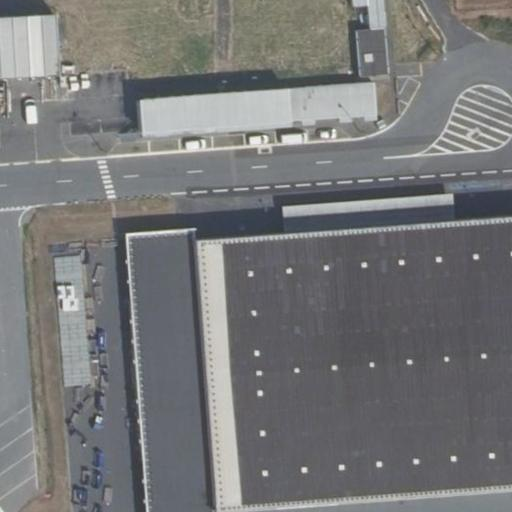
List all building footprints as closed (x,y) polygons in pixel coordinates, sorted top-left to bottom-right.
[(313,11),(312,0),(300,0),(301,12),(313,11)] [(350,0),(350,8),(366,7),(365,0),(350,0)] [(365,0),(366,7),(368,31),(383,31),(381,0),(365,0)] [(0,80),(58,77),(54,16),(0,19),(0,80)] [(383,31),(368,31),(354,32),(357,79),(388,78),(383,31)] [(129,72),(66,77),(69,138),(134,133),(129,72)] [(374,85),(287,92),(289,123),(376,117),(374,85)] [(289,123),(287,92),(138,103),(139,140),(289,130),(289,123)] [(283,235),(454,223),(452,196),(281,208),(283,235)] [(144,511),(511,511),(511,218),(454,223),(283,235),(193,243),(192,232),(124,236),(138,417),(144,511)]
